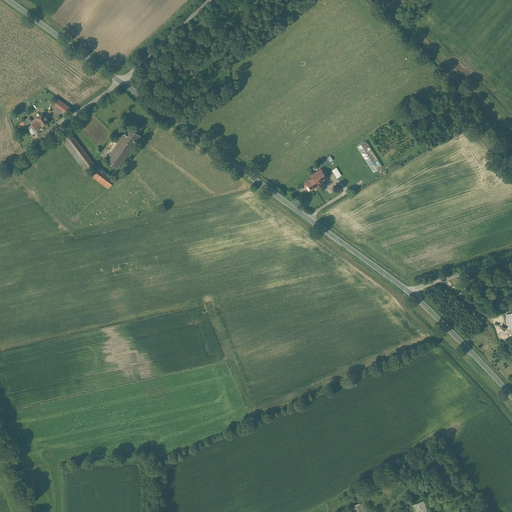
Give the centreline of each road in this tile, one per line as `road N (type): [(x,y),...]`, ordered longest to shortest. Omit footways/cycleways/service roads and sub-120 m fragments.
road 1 (secondary): [(409,291),(120,80)]
road 2 (secondary): [(511,396),(409,291)]
road 3 (secondary): [(120,80),(9,0)]
